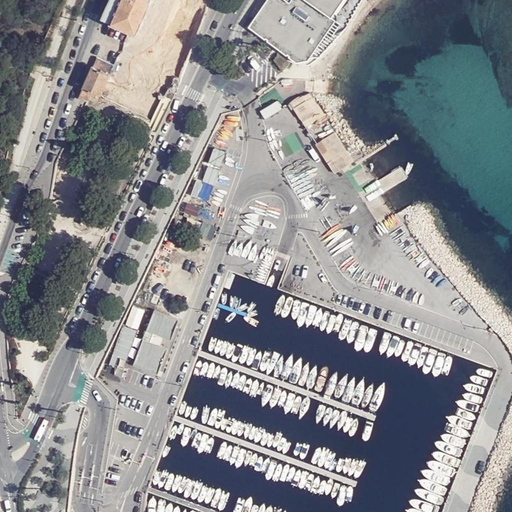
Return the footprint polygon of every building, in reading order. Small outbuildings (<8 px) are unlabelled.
[(129,29),(114,64),(140,76),(138,71),(141,58),(135,56),(149,25),(146,24),(150,16),(162,22),(160,27),(165,30),(164,33),(165,33),(178,39),(177,42),(195,49),(213,0),(109,0),(102,17),(111,21),(111,22),(129,29)] [(268,0),(259,15),(279,29),(280,28),(287,33),(283,39),(296,48),(300,42),(306,46),(312,37),(331,50),(366,1),(365,0),(268,0)] [(178,39),(165,33),(162,40),(175,47),(177,42),(178,39)] [(93,65),(111,72),(113,67),(114,64),(97,56),(93,65)] [(142,81),(157,84),(163,75),(165,61),(141,58),(138,71),(140,76),(142,81)] [(93,65),(84,86),(93,90),(101,94),(111,72),(93,65)] [(170,90),(176,93),(178,94),(183,81),(176,78),(170,90)] [(93,90),(84,86),(80,97),(89,100),(93,90)] [(318,100),(311,104),(304,92),(290,99),(306,130),(328,119),(318,100)] [(235,124),(224,120),(219,134),(231,138),(235,124)] [(314,143),(334,171),(354,158),(334,129),(314,143)] [(230,143),(217,138),(201,185),(196,184),(188,208),(205,214),(230,143)] [(163,240),(143,282),(151,286),(176,233),(169,229),(165,236),(163,240)] [(179,235),(176,233),(151,286),(158,288),(164,275),(166,275),(179,235)] [(204,244),(179,235),(166,275),(164,275),(158,288),(185,298),(204,244)] [(178,322),(153,313),(134,364),(155,371),(159,373),(168,349),(161,347),(151,343),(154,334),(164,338),(171,341),(178,322)] [(123,325),(109,364),(115,366),(119,357),(127,360),(138,330),(123,325)] [(18,329),(10,329),(12,342),(19,341),(18,329)] [(164,338),(154,334),(151,343),(161,347),(164,338)] [(117,366),(114,375),(122,377),(125,369),(117,366)]
